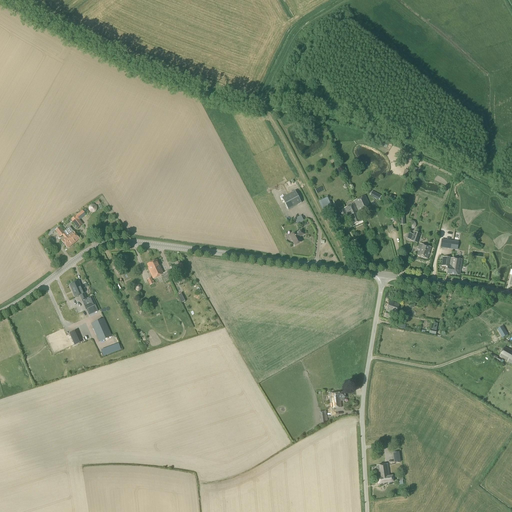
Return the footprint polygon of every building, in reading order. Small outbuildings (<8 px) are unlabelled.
[(288,210),(301,203),(295,191),(282,198),(288,210)] [(379,201),(381,196),(372,191),(369,196),(379,201)] [(355,204),(359,212),(370,207),(365,196),(354,202),(355,204)] [(358,213),(359,212),(355,204),(344,209),(347,215),(346,215),(343,207),(338,209),(343,219),(347,217),(352,226),(361,221),(358,213)] [(77,229),(83,225),(79,220),(86,215),(82,211),(70,220),(77,229)] [(417,226),(416,225),(415,223),(414,222),(412,222),(411,222),(409,223),(408,223),(408,224),(407,226),(407,227),(408,228),(409,229),(410,230),(412,231),(414,231),(415,230),(416,229),(416,228),(417,226)] [(73,244),(67,236),(64,232),(60,227),(55,231),(60,237),(62,235),(64,238),(61,241),(68,249),(73,244)] [(79,239),(73,231),(70,227),(64,232),(67,236),(73,244),(79,239)] [(295,246),(302,242),(300,237),(304,235),(301,230),(289,236),(295,246)] [(417,243),(420,234),(414,232),(411,241),(417,243)] [(457,250),(458,242),(442,240),(441,248),(457,250)] [(474,243),(471,242),(469,247),(479,251),(481,245),(478,244),(478,243),(474,242),(474,243)] [(427,259),(431,248),(420,244),(416,256),(427,259)] [(460,276),(462,260),(443,257),(441,266),(447,267),(446,274),(460,276)] [(163,274),(156,260),(147,265),(149,268),(148,269),(153,279),(161,275),(165,284),(171,281),(170,280),(172,279),(171,276),(172,275),(170,270),(163,274)] [(86,299),(78,281),(69,285),(75,298),(80,296),(82,301),(86,299)] [(96,306),(92,296),(86,299),(82,301),(84,306),(86,311),(96,306)] [(396,315),(399,304),(389,301),(384,317),(390,318),(392,314),(396,315)] [(99,343),(112,337),(104,318),(91,324),(99,343)] [(502,338),(508,335),(503,326),(497,330),(502,338)] [(74,346),(82,342),(77,330),(69,334),(74,346)] [(511,350),(505,347),(500,356),(508,361),(507,362),(511,364),(511,350)] [(502,366),(503,364),(500,363),(501,361),(497,359),(498,357),(493,354),(490,360),(502,366)] [(345,398),(344,393),(329,394),(329,398),(330,409),(341,408),(340,399),(345,398)] [(319,412),(321,424),(325,424),(325,423),(327,421),(328,421),(327,416),(326,416),(326,411),(319,412)] [(389,477),(387,465),(376,466),(378,478),(377,479),(378,485),(393,482),(392,476),(389,477)]
